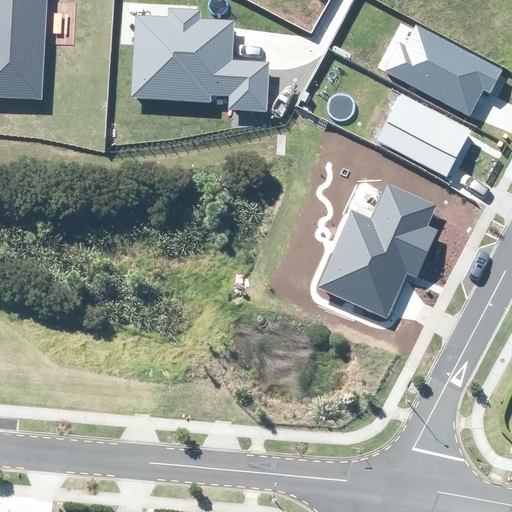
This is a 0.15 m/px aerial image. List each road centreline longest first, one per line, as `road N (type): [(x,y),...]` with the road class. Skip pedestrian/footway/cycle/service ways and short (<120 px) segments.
road 1 (residential): [(0,451),(394,484)]
road 2 (residential): [(394,484),(511,258)]
